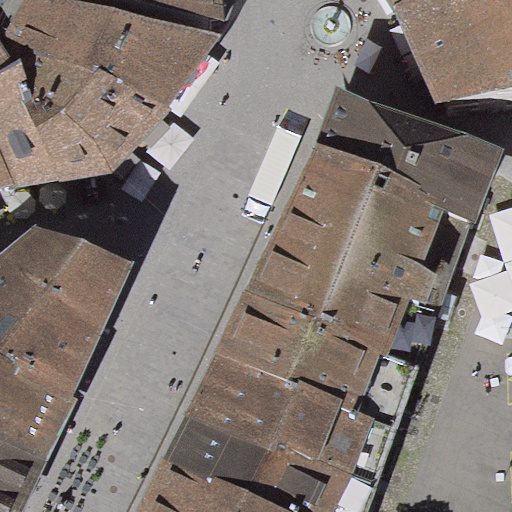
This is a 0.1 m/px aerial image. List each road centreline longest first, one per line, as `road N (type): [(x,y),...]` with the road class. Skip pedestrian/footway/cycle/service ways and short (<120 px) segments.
road 1 (residential): [(223,224),(86,511)]
road 2 (residential): [(511,146),(279,77)]
road 3 (residential): [(21,217),(223,224)]
road 4 (residential): [(279,77),(223,224)]
